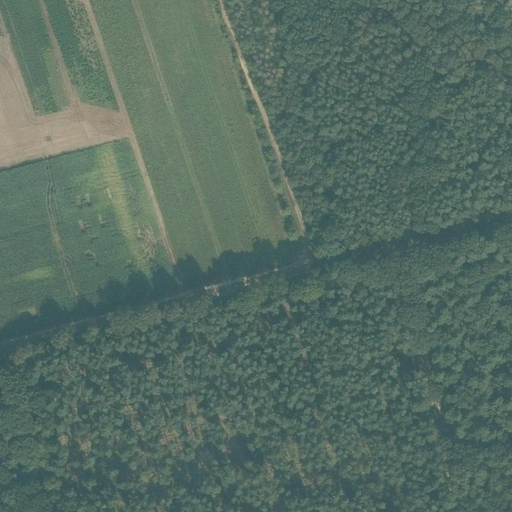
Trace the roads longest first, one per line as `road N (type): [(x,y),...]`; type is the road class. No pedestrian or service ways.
road 1 (track): [(511,212),(6,344)]
road 2 (unknown): [(221,0),(310,264)]
road 3 (track): [(451,452),(395,243)]
road 4 (track): [(50,511),(6,344)]
road 5 (track): [(466,511),(451,452),(511,436)]
